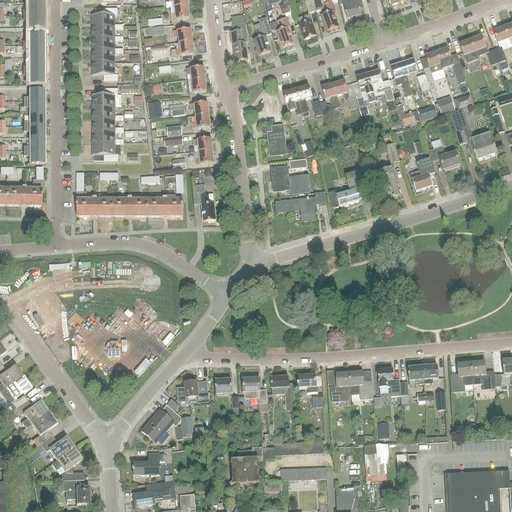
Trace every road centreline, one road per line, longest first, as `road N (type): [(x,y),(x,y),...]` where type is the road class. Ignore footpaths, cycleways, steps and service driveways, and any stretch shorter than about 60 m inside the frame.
road 1 (residential): [(177,356),(324,359),(511,345)]
road 2 (residential): [(249,257),(511,182)]
road 3 (residential): [(55,247),(54,0)]
road 4 (residential): [(55,247),(146,243),(219,300)]
road 5 (residential): [(0,304),(105,447)]
road 6 (residential): [(249,257),(226,92)]
road 7 (residential): [(226,92),(377,43)]
road 8 (residential): [(377,43),(504,0)]
